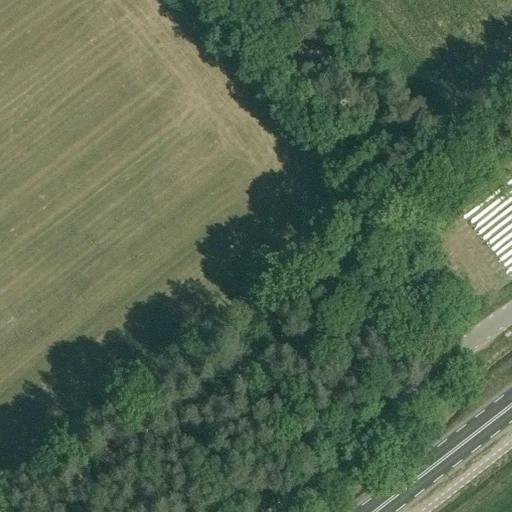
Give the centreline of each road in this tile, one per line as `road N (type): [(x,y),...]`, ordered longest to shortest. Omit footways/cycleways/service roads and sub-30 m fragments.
road 1 (unclassified): [(277,511),(388,424),(450,352),(511,305)]
road 2 (primary): [(378,511),(511,407)]
